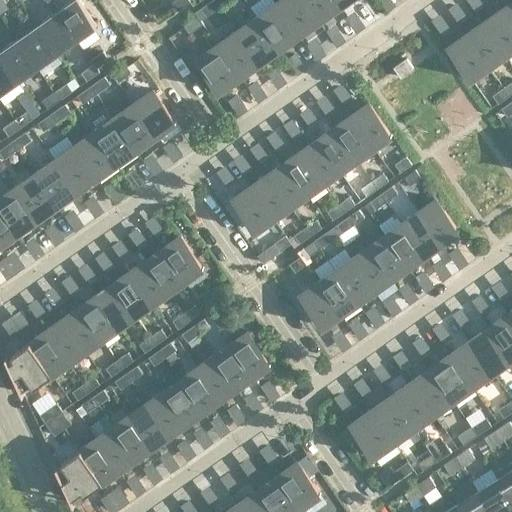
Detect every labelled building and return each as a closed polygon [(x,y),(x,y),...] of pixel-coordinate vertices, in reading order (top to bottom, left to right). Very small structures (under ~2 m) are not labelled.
[(79,0),(72,0),(57,11),(77,39),(97,25),(79,0)] [(176,0),(173,2),(179,10),(191,2),(189,0),(176,0)] [(221,6),(216,0),(212,0),(199,9),(199,10),(202,8),(207,16),(221,6)] [(319,20),(304,0),(280,0),(277,2),(299,34),(319,20)] [(339,7),(334,0),(304,0),(319,20),(339,7)] [(511,1),(500,10),(511,27),(511,1)] [(299,34),(277,2),(257,16),(280,48),(299,34)] [(511,49),(511,27),(500,10),(483,22),(506,54),(511,49)] [(77,39),(57,11),(37,25),(57,53),(77,39)] [(204,24),(198,16),(182,28),(184,26),(190,34),(204,24)] [(280,48),(257,16),(238,30),(260,62),(280,48)] [(506,54),(483,22),(467,34),(489,66),(506,54)] [(57,53),(37,25),(18,39),(38,67),(57,53)] [(260,62),(238,30),(218,44),(241,76),(260,62)] [(489,66),(467,34),(449,46),(471,78),(489,66)] [(38,67),(18,39),(0,51),(0,55),(18,81),(38,67)] [(241,76),(218,44),(198,58),(220,90),(241,76)] [(91,60),(94,64),(97,68),(109,59),(104,51),(91,60)] [(0,93),(18,81),(0,55),(0,93)] [(413,68),(407,59),(395,67),(401,77),(413,68)] [(100,72),(97,68),(94,64),(82,72),(88,81),(100,72)] [(130,65),(130,64),(114,76),(119,84),(133,74),(128,66),(130,65)] [(107,74),(91,85),(97,93),(110,84),(105,76),(107,74)] [(67,83),(55,91),(61,100),(73,91),(67,83)] [(97,93),(91,85),(75,97),(78,95),(83,103),(97,93)] [(510,95),(504,87),(493,95),(499,103),(496,104),(497,105),(510,95)] [(154,89),(133,104),(156,136),(176,121),(154,89)] [(61,100),(55,91),(43,100),(48,108),(61,100)] [(511,113),(511,101),(500,110),(503,108),(508,116),(511,113)] [(68,102),(52,113),(58,121),(71,111),(66,104),(68,102)] [(392,134),(369,102),(352,115),(374,147),(392,134)] [(156,136),(133,104),(114,118),(136,149),(156,136)] [(28,111),(16,119),(21,127),(34,119),(28,111)] [(58,121),(52,113),(36,124),(36,125),(38,123),(44,131),(58,121)] [(374,147),(352,115),(335,127),(358,159),(374,147)] [(136,149),(114,118),(94,131),(117,163),(136,149)] [(21,127),(16,119),(4,128),(9,136),(21,127)] [(358,159),(335,127),(318,138),(341,170),(358,159)] [(29,130),(28,130),(12,141),(18,149),(32,139),(26,132),(29,130)] [(117,163),(94,131),(74,145),(97,177),(117,163)] [(341,170),(318,138),(302,150),(324,182),(341,170)] [(18,149),(12,141),(0,149),(0,152),(4,159),(18,149)] [(97,177),(74,145),(55,159),(77,191),(97,177)] [(324,182),(302,150),(285,162),(308,194),(324,182)] [(413,164),(407,156),(396,164),(401,171),(399,173),(413,164)] [(77,191),(55,159),(35,173),(57,205),(77,191)] [(308,194),(285,162),(268,174),(291,206),(308,194)] [(422,177),(416,169),(403,178),(403,179),(405,177),(410,185),(422,177)] [(384,172),(373,180),(378,188),(392,179),(391,178),(389,180),(384,172)] [(57,205),(35,173),(15,187),(38,219),(57,205)] [(291,206),(268,174),(252,185),(274,217),(291,206)] [(378,188),(373,180),(362,188),(367,195),(365,197),(378,188)] [(395,184),(382,193),(387,201),(398,193),(393,185),(395,184)] [(274,217),(252,185),(234,198),(257,230),(274,217)] [(38,219),(15,187),(0,197),(0,207),(18,233),(38,219)] [(387,201),(382,193),(368,202),(369,202),(371,201),(376,209),(387,201)] [(350,196),(339,203),(345,212),(358,202),(356,203),(350,196)] [(459,230),(437,198),(419,211),(442,242),(459,230)] [(345,212),(339,203),(328,211),(334,219),(331,221),(332,221),(345,212)] [(0,245),(18,233),(0,207),(0,245)] [(362,207),(348,216),(354,224),(365,217),(360,209),(362,207)] [(442,242),(419,211),(402,222),(425,254),(442,242)] [(354,224),(348,216),(335,226),(338,224),(343,232),(354,224)] [(317,219),(306,227),(312,235),(325,226),(325,225),(322,227),(317,219)] [(425,254),(402,222),(386,234),(408,266),(425,254)] [(312,235),(306,227),(295,235),(300,242),(298,244),(312,235)] [(328,231),(315,240),(321,248),(332,240),(326,232),(328,231)] [(408,266),(386,234),(369,246),(392,278),(408,266)] [(181,235),(163,248),(186,279),(204,267),(181,235)] [(278,252),(279,252),(292,243),(286,235),(275,242),(281,250),(278,252)] [(321,248),(315,240),(302,249),(302,250),(304,248),(310,256),(321,248)] [(392,278),(369,246),(352,258),(375,289),(392,278)] [(186,279),(163,248),(147,259),(169,291),(186,279)] [(307,264),(301,256),(288,265),(288,266),(290,264),(296,272),(307,264)] [(375,289),(352,258),(336,269),(358,301),(375,289)] [(169,291),(147,259),(130,271),(153,303),(169,291)] [(358,301),(336,269),(319,281),(342,313),(358,301)] [(153,303),(130,271),(113,283),(136,315),(153,303)] [(342,313),(319,281),(301,294),(324,325),(342,313)] [(136,315),(113,283),(97,295),(119,326),(136,315)] [(198,297),(204,305),(217,295),(215,297),(209,289),(198,297)] [(119,326),(97,295),(80,306),(102,338),(119,326)] [(195,305),(184,313),(190,321),(203,311),(201,313),(195,305)] [(102,338),(80,306),(63,318),(85,350),(102,338)] [(227,309),(226,308),(213,318),(219,326),(230,318),(224,310),(227,309)] [(511,315),(510,312),(490,326),(511,356),(511,315)] [(190,321),(184,313),(173,320),(179,328),(177,330),(190,321)] [(207,317),(207,316),(193,326),(199,334),(210,326),(205,318),(207,317)] [(85,350),(63,318),(46,330),(69,362),(85,350)] [(199,334),(193,326),(180,335),(183,334),(188,341),(199,334)] [(511,357),(511,356),(490,326),(471,340),(493,371),(511,357)] [(162,328),(151,336),(157,344),(170,335),(170,334),(167,336),(162,328)] [(69,362),(46,330),(30,342),(52,374),(69,362)] [(249,331),(231,343),(253,375),(271,363),(249,331)] [(157,344),(151,336),(140,344),(145,352),(143,353),(157,344)] [(174,340),(173,340),(160,349),(166,357),(177,349),(171,342),(174,340)] [(493,371),(471,340),(451,354),(473,385),(493,371)] [(52,374),(30,342),(12,355),(12,356),(13,355),(15,358),(11,361),(10,360),(9,361),(24,393),(25,393),(24,390),(33,384),(34,385),(33,385),(34,386),(52,374)] [(253,375),(231,343),(214,355),(237,387),(253,375)] [(166,357),(160,349),(147,358),(147,359),(149,357),(155,365),(166,357)] [(128,352),(117,360),(123,368),(136,358),(134,360),(128,352)] [(473,385),(451,354),(431,368),(453,399),(473,385)] [(237,387),(214,355),(198,367),(220,399),(237,387)] [(123,368),(117,360),(106,367),(112,375),(110,377),(123,368)] [(140,364),(140,363),(126,373),(132,381),(143,373),(138,365),(140,364)] [(220,399),(198,367),(181,378),(203,410),(220,399)] [(453,399),(431,368),(411,381),(434,413),(453,399)] [(132,381),(126,373),(113,382),(116,381),(121,388),(132,381)] [(95,376),(84,383),(89,391),(103,382),(102,382),(100,383),(95,376)] [(203,410),(181,378),(164,390),(187,422),(203,410)] [(434,413),(411,381),(392,395),(414,427),(434,413)] [(89,391),(84,383),(73,391),(78,399),(76,401),(89,391)] [(106,387),(93,396),(99,404),(110,397),(104,389),(106,387)] [(187,422),(164,390),(147,402),(170,434),(187,422)] [(414,427),(392,395),(372,409),(394,441),(414,427)] [(99,404),(93,396),(80,406),(82,404),(88,412),(99,404)] [(511,411),(511,400),(499,409),(504,417),(502,418),(502,419),(511,411)] [(46,422),(56,415),(63,410),(57,402),(40,414),(46,422)] [(170,434),(147,402),(130,414),(153,446),(170,434)] [(394,441),(372,409),(351,423),(374,455),(394,441)] [(72,423),(63,410),(56,415),(65,428),(72,423)] [(153,446),(130,414),(114,426),(136,458),(153,446)] [(65,428),(56,415),(46,422),(55,435),(65,428)] [(486,417),(472,426),(478,435),(494,424),(491,425),(486,417)] [(511,432),(511,425),(509,421),(497,429),(503,438),(511,432)] [(136,458),(114,426),(97,438),(119,469),(136,458)] [(478,435),(472,426),(458,436),(464,444),(461,445),(478,435)] [(503,438),(497,429),(484,438),(490,447),(503,438)] [(119,469),(97,438),(80,449),(103,481),(119,469)] [(446,444),(432,453),(438,461),(454,450),(451,452),(446,444)] [(475,457),(469,448),(457,456),(463,465),(475,457)] [(103,481),(80,449),(62,462),(63,463),(65,466),(60,469),(59,465),(57,465),(72,497),(73,497),(73,496),(82,490),(84,493),(85,494),(103,481)] [(438,461),(432,453),(418,462),(424,470),(421,472),(438,461)] [(463,465),(457,456),(444,464),(450,473),(463,465)] [(298,461),(278,475),(300,507),(321,493),(298,461)] [(414,469),(408,461),(394,470),(400,478),(398,480),(414,469)] [(511,469),(499,477),(511,497),(511,469)] [(293,511),(300,507),(278,475),(258,489),(274,511),(293,511)] [(430,476),(418,485),(424,494),(436,485),(430,476)] [(511,511),(511,497),(499,477),(479,490),(492,511),(511,511)] [(424,494),(418,485),(405,494),(412,502),(424,494)] [(274,511),(258,489),(238,503),(244,511),(274,511)] [(492,511),(479,490),(459,503),(464,511),(492,511)] [(244,511),(238,503),(225,511),(244,511)] [(464,511),(459,503),(444,511),(464,511)]
